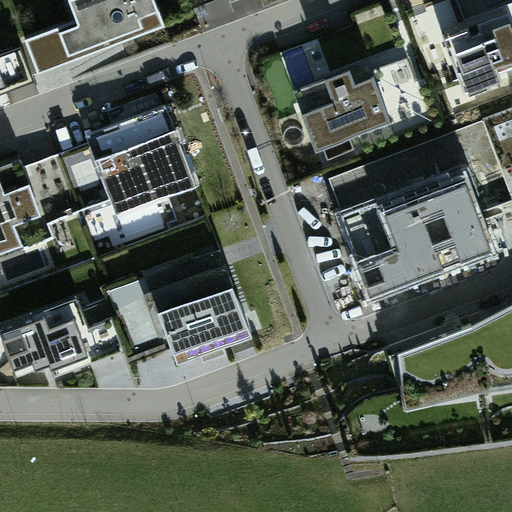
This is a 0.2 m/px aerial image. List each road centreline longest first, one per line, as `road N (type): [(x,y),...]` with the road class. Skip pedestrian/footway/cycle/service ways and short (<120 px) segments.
road 1 (unclassified): [(0,407),(141,410),(213,391),(321,340)]
road 2 (unclassified): [(321,340),(213,43)]
road 3 (unclassified): [(213,43),(0,124)]
road 4 (unclassified): [(511,271),(321,340)]
road 5 (unclassified): [(329,0),(213,43)]
